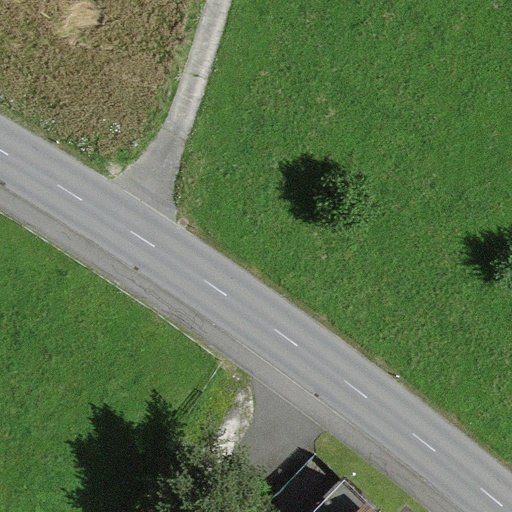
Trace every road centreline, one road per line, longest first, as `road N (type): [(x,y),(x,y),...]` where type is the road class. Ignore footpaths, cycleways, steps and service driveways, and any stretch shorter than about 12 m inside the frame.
road 1 (tertiary): [(129,229),(367,397),(509,511)]
road 2 (residential): [(219,0),(174,136),(129,229)]
road 3 (tertiary): [(0,152),(129,229)]
